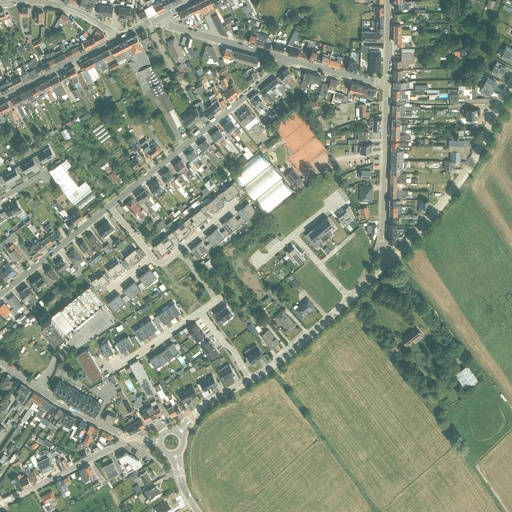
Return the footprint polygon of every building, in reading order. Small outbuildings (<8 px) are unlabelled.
[(81,0),(79,6),(85,8),(88,0),(87,0),(81,0)] [(87,0),(88,0),(85,8),(91,11),(94,4),(97,5),(98,0),(87,0)] [(98,0),(97,5),(100,6),(98,14),(105,15),(107,3),(107,0),(105,0),(102,0),(101,0),(98,0)] [(145,10),(149,17),(158,13),(151,0),(146,0),(147,1),(146,2),(148,7),(149,6),(150,7),(145,10)] [(151,0),(158,13),(162,11),(157,2),(156,2),(155,0),(151,0)] [(157,2),(162,11),(166,8),(161,0),(158,0),(159,1),(157,2)] [(161,0),(166,8),(171,6),(173,5),(174,4),(171,0),(161,0)] [(204,0),(197,4),(202,15),(204,14),(204,15),(206,14),(205,13),(211,10),(212,11),(214,10),(213,9),(215,8),(210,0),(204,0)] [(210,0),(215,8),(217,13),(220,12),(213,0),(210,0)] [(213,0),(220,12),(223,10),(221,6),(223,5),(221,0),(213,0)] [(492,0),(488,0),(486,6),(493,9),(495,1),(492,0)] [(107,3),(105,15),(112,16),(113,10),(116,10),(117,3),(113,3),(113,5),(110,5),(110,3),(107,3)] [(117,3),(116,10),(119,10),(118,16),(125,17),(127,5),(123,5),(123,7),(120,6),(120,3),(117,3)] [(192,6),(199,20),(203,18),(202,15),(197,4),(192,6)] [(127,5),(125,17),(133,18),(134,8),(133,8),(130,7),(130,5),(127,5)] [(149,17),(145,10),(143,6),(139,8),(139,15),(142,21),(149,17)] [(188,8),(192,18),(194,17),(198,24),(201,23),(199,20),(192,6),(188,8)] [(31,7),(22,7),(22,15),(31,15),(31,7)] [(374,15),(384,15),(384,7),(373,7),(373,12),(370,12),(370,13),(365,13),(365,15),(374,15)] [(192,18),(188,8),(180,13),(184,22),(192,18)] [(289,8),(286,14),(290,16),(292,12),(293,13),(298,15),(298,16),(302,19),(304,15),(295,10),(294,10),(293,10),(289,8)] [(0,10),(0,14),(3,22),(6,21),(6,22),(11,20),(9,13),(6,14),(4,9),(0,10)] [(68,24),(70,22),(72,21),(68,18),(69,17),(62,13),(55,26),(57,27),(59,24),(61,22),(65,25),(68,24)] [(226,31),(223,25),(219,17),(218,14),(212,17),(220,34),(229,37),(226,31)] [(227,18),(224,19),(226,24),(231,21),(234,19),(232,15),(227,18)] [(411,35),(415,35),(415,32),(412,32),(413,33),(411,33),(411,29),(402,29),(402,25),(394,25),(394,35),(408,35),(411,35)] [(237,26),(233,27),(235,33),(236,34),(236,36),(243,38),(245,28),(245,27),(238,29),(237,26)] [(254,44),(257,33),(259,27),(255,26),(255,28),(254,27),(252,34),(251,34),(248,42),(254,44)] [(93,37),(97,44),(107,39),(103,32),(95,27),(93,29),(96,31),(93,35),(95,36),(93,37)] [(361,41),(383,42),(384,28),(376,27),(373,27),(373,32),(362,31),(361,41)] [(266,39),(264,48),(270,49),(270,48),(273,49),(275,44),(272,43),(273,39),(275,36),(273,35),(274,33),(276,31),(274,29),(271,33),(269,36),(266,39)] [(88,39),(92,46),(97,44),(93,37),(92,38),(85,32),(84,33),(80,30),(79,31),(80,31),(88,39)] [(142,32),(140,34),(145,43),(148,41),(149,43),(151,41),(145,30),(142,32)] [(292,46),(292,45),(299,32),(295,30),(287,45),(292,46)] [(88,39),(80,31),(77,33),(78,34),(79,34),(79,35),(80,35),(85,40),(83,41),(87,49),(92,46),(88,39)] [(257,33),(254,44),(254,45),(264,48),(266,39),(269,36),(257,33)] [(111,48),(115,56),(117,60),(118,61),(120,65),(129,61),(144,91),(151,88),(155,96),(158,94),(167,111),(169,110),(178,127),(183,125),(137,35),(111,48)] [(408,35),(394,35),(394,43),(398,43),(398,47),(405,47),(405,42),(409,42),(409,38),(411,38),(411,35),(408,35)] [(196,56),(194,51),(193,50),(191,46),(193,39),(183,36),(182,44),(186,45),(186,46),(191,56),(193,55),(194,58),(196,56)] [(43,38),(33,43),(35,47),(40,44),(40,45),(45,43),(43,38)] [(175,38),(168,42),(177,60),(184,56),(175,38)] [(275,44),(273,49),(273,50),(284,53),(287,41),(278,39),(276,41),(275,44)] [(306,51),(304,59),(308,60),(311,54),(312,52),(313,49),(314,41),(309,40),(308,42),(306,51)] [(70,46),(75,55),(81,52),(76,43),(73,44),(71,42),(69,43),(70,46)] [(76,43),(81,52),(85,50),(82,43),(80,45),(78,42),(76,43)] [(62,48),(67,59),(75,55),(70,46),(67,45),(67,48),(65,48),(62,43),(60,44),(62,48)] [(332,51),(333,46),(322,43),(320,50),(324,51),(325,49),(332,51)] [(292,45),(292,46),(288,54),(297,57),(299,52),(300,49),(301,45),(299,44),(298,47),(292,45)] [(206,46),(202,59),(214,62),(220,60),(215,51),(214,49),(212,49),(213,48),(206,46)] [(511,62),(511,59),(511,52),(510,52),(511,50),(507,47),(501,57),(507,61),(507,60),(511,62)] [(51,52),(58,64),(67,59),(62,48),(55,52),(54,50),(51,52)] [(101,53),(105,60),(112,57),(113,57),(115,56),(111,48),(109,49),(101,53)] [(237,60),(232,50),(226,48),(225,52),(223,52),(223,56),(228,58),(229,60),(234,58),(236,62),(238,62),(237,60)] [(311,54),(308,60),(309,61),(309,60),(315,61),(318,50),(313,49),(312,52),(311,54)] [(232,50),(237,60),(240,61),(242,62),(245,54),(232,50)] [(299,52),(297,57),(304,59),(306,51),(302,50),(302,53),(299,52)] [(42,63),(46,70),(58,64),(51,52),(45,55),(48,61),(45,62),(43,63),(42,63)] [(381,52),(370,52),(370,72),(380,72),(381,52)] [(92,57),(96,65),(99,69),(101,68),(102,70),(103,70),(105,73),(107,72),(110,78),(114,76),(111,71),(109,66),(105,60),(101,53),(92,57)] [(329,66),(331,56),(331,54),(328,53),(328,55),(324,54),(322,60),(323,60),(322,64),(329,66)] [(245,54),(242,62),(249,64),(251,56),(245,54)] [(251,56),(249,64),(256,66),(257,65),(258,61),(259,58),(251,56)] [(331,56),(329,66),(339,68),(341,58),(338,57),(338,58),(331,56)] [(46,70),(42,63),(40,65),(36,57),(31,59),(32,61),(39,74),(46,70)] [(84,62),(94,81),(97,79),(95,74),(98,73),(94,66),(96,65),(92,57),(84,62)] [(341,58),(339,68),(346,70),(348,63),(348,62),(346,61),(346,64),(345,64),(345,62),(343,62),(344,60),(343,60),(344,58),(341,58)] [(18,72),(24,82),(31,78),(28,71),(22,59),(20,59),(18,61),(22,69),(18,72)] [(28,71),(31,78),(36,75),(39,74),(32,61),(25,64),(29,71),(28,71)] [(109,66),(111,71),(120,66),(120,65),(118,61),(111,65),(109,66)] [(94,81),(84,62),(80,64),(83,71),(84,70),(91,82),(94,81)] [(495,62),(489,72),(499,79),(506,69),(495,62)] [(348,63),(346,70),(356,73),(359,65),(355,65),(355,64),(353,63),(352,64),(348,63)] [(183,72),(184,74),(186,73),(181,64),(177,66),(180,72),(182,71),(183,72)] [(226,65),(221,68),(220,69),(222,74),(225,72),(227,71),(227,70),(228,69),(227,67),(226,65)] [(9,75),(15,86),(24,82),(18,72),(15,66),(14,67),(13,67),(16,75),(14,76),(13,73),(9,75)] [(68,70),(83,97),(86,95),(75,75),(78,73),(75,67),(68,70)] [(283,72),(295,87),(297,85),(290,76),(292,75),(287,69),(283,72)] [(83,97),(68,70),(60,74),(64,82),(70,80),(74,89),(72,90),(75,97),(76,97),(77,100),(80,99),(83,98),(83,97)] [(394,82),(408,81),(408,78),(405,78),(405,73),(413,73),(413,70),(397,70),(395,70),(394,70),(394,71),(394,82)] [(255,80),(252,74),(250,76),(247,71),(244,73),(249,84),(255,80)] [(6,79),(10,89),(12,88),(15,86),(9,75),(8,72),(6,73),(8,78),(7,79),(6,79)] [(184,74),(183,72),(176,76),(179,82),(186,78),(184,74)] [(295,87),(283,72),(279,76),(286,83),(287,82),(290,86),(292,89),(295,87)] [(302,84),(300,84),(302,88),(308,88),(311,74),(305,72),(303,80),(302,84)] [(228,90),(234,97),(239,93),(234,82),(233,80),(231,76),(230,73),(229,73),(232,81),(230,82),(232,84),(229,85),(231,87),(228,90)] [(311,74),(308,88),(310,88),(311,85),(318,86),(321,76),(311,74)] [(49,80),(56,94),(59,99),(62,97),(62,96),(67,93),(58,75),(49,80)] [(242,83),(238,85),(242,92),(250,87),(243,75),(241,77),(242,79),(240,80),(242,83)] [(0,78),(0,85),(3,92),(8,90),(10,89),(6,79),(4,77),(0,78)] [(484,84),(494,90),(498,84),(486,77),(482,83),(484,84)] [(112,83),(110,78),(109,78),(116,92),(117,92),(120,98),(124,105),(127,103),(116,81),(112,83)] [(227,86),(223,78),(220,80),(222,84),(221,84),(224,93),(230,100),(234,97),(228,90),(227,86)] [(272,81),(282,94),(287,100),(290,98),(279,85),(281,84),(276,78),(272,81)] [(326,84),(324,89),(326,90),(328,90),(328,91),(334,93),(335,91),(338,81),(331,79),(329,85),(326,84)] [(44,82),(53,99),(53,100),(54,99),(53,96),(56,94),(49,80),(44,82)] [(268,84),(273,90),(277,96),(280,94),(281,95),(282,94),(272,81),(268,84)] [(40,85),(45,95),(47,98),(50,97),(51,99),(53,99),(44,82),(40,85)] [(265,87),(274,99),(276,102),(278,100),(277,99),(277,98),(272,91),(273,90),(268,84),(265,87)] [(355,95),(357,85),(351,84),(349,92),(348,96),(345,95),(343,101),(348,102),(349,97),(354,99),(355,95)] [(494,90),(484,84),(481,90),(482,91),(481,94),(482,95),(484,95),(490,95),(491,93),(492,94),(494,90)] [(35,87),(41,98),(45,95),(40,85),(35,87)] [(215,92),(222,107),(223,107),(227,105),(220,93),(219,93),(214,85),(211,86),(215,92)] [(357,85),(355,95),(360,97),(363,87),(357,85)] [(41,98),(35,87),(32,89),(37,99),(41,106),(45,105),(41,98)] [(274,99),(265,87),(261,91),(270,102),(274,99)] [(363,87),(360,97),(360,100),(366,101),(367,97),(369,88),(363,87)] [(26,92),(31,102),(37,99),(32,89),(26,92)] [(462,90),(458,90),(458,93),(462,93),(462,94),(463,94),(463,95),(470,95),(470,99),(471,99),(471,89),(462,90)] [(393,99),(400,99),(400,95),(407,95),(407,90),(394,90),(393,94),(393,99)] [(400,99),(405,99),(408,99),(410,99),(410,90),(407,90),(407,95),(400,95),(400,99)] [(335,91),(334,93),(332,102),(335,103),(336,98),(337,99),(336,101),(341,102),(343,94),(335,91)] [(21,95),(29,111),(30,110),(32,110),(34,109),(31,102),(26,92),(21,95)] [(212,103),(217,111),(218,110),(217,109),(222,107),(215,92),(209,96),(208,96),(212,103)] [(254,96),(264,110),(266,109),(264,106),(265,106),(261,100),(262,99),(257,93),(254,96)] [(17,97),(25,113),(26,112),(28,114),(30,113),(29,111),(21,95),(17,97)] [(264,110),(254,96),(250,99),(257,109),(257,108),(262,114),(266,111),(264,110)] [(8,101),(11,107),(15,105),(18,111),(19,110),(22,117),(24,116),(26,119),(24,120),(26,124),(30,122),(25,113),(17,97),(8,101)] [(106,106),(107,107),(116,103),(113,97),(104,102),(106,106)] [(317,103),(317,99),(309,100),(309,104),(309,105),(310,105),(311,105),(311,109),(316,108),(320,108),(320,102),(317,103)] [(4,103),(14,121),(16,121),(13,116),(14,116),(12,112),(13,112),(13,111),(11,107),(8,101),(4,103)] [(199,102),(208,118),(217,111),(212,103),(207,107),(206,105),(204,106),(201,101),(199,102)] [(195,107),(192,109),(193,110),(198,120),(201,118),(202,122),(204,121),(208,118),(199,102),(193,105),(194,106),(195,107)] [(1,105),(6,114),(8,119),(9,118),(11,121),(13,124),(15,123),(14,121),(4,103),(1,105)] [(107,107),(101,111),(102,114),(112,109),(111,108),(117,105),(116,103),(107,107)] [(357,108),(356,108),(356,116),(364,116),(364,118),(370,117),(370,112),(366,113),(365,105),(357,105),(357,108)] [(245,126),(256,117),(247,106),(236,115),(245,126)] [(460,108),(460,116),(463,116),(463,121),(476,121),(476,109),(460,108)] [(188,116),(184,119),(183,119),(187,125),(189,126),(195,121),(195,122),(198,120),(193,110),(189,113),(190,114),(188,116)] [(256,117),(245,126),(248,130),(251,127),(256,124),(259,121),(256,117)] [(380,118),(368,121),(370,127),(372,128),(372,131),(381,131),(382,120),(380,120),(380,118)] [(228,122),(240,138),(243,136),(240,133),(236,128),(238,127),(231,119),(228,122)] [(240,138),(228,122),(227,123),(224,126),(231,135),(233,134),(238,140),(240,138)] [(102,123),(92,130),(94,133),(104,125),(102,123)] [(256,124),(251,127),(258,135),(262,131),(256,124)] [(133,137),(139,149),(142,147),(132,127),(128,128),(133,137)] [(215,133),(230,150),(232,148),(225,139),(226,139),(223,136),(224,136),(219,129),(215,132),(215,133)] [(107,130),(97,137),(99,139),(109,132),(107,130)] [(357,140),(363,140),(369,139),(369,131),(362,131),(355,132),(355,140),(348,140),(348,144),(358,144),(357,140)] [(109,133),(100,140),(102,143),(111,135),(109,133)] [(230,150),(215,133),(211,136),(218,144),(220,143),(227,152),(230,150)] [(139,149),(133,137),(129,139),(135,151),(139,149)] [(156,153),(150,145),(147,138),(141,140),(144,145),(146,151),(151,158),(154,156),(154,155),(156,153)] [(203,143),(218,162),(219,162),(222,160),(219,157),(218,155),(217,156),(215,153),(212,149),(214,148),(207,139),(203,142),(203,143)] [(150,145),(156,153),(162,149),(155,141),(150,145)] [(218,162),(203,143),(202,143),(199,146),(204,152),(205,151),(215,164),(218,162)] [(354,145),(354,154),(372,152),(372,144),(372,143),(369,143),(369,144),(354,145)] [(49,146),(43,150),(44,150),(49,159),(55,156),(49,146)] [(246,146),(243,148),(246,152),(243,154),(248,159),(253,154),(246,146)] [(36,158),(39,162),(41,160),(43,163),(49,159),(44,150),(35,156),(36,158)] [(190,153),(201,165),(203,163),(200,159),(201,158),(194,150),(190,152),(190,153)] [(391,160),(404,161),(404,158),(406,158),(407,156),(407,154),(406,153),(404,153),(404,150),(392,150),(391,153),(392,153),(392,157),(391,157),(391,160)] [(450,162),(454,162),(460,162),(461,152),(457,152),(450,151),(450,162)] [(201,165),(190,153),(186,156),(191,162),(192,161),(198,168),(201,166),(201,165)] [(262,153),(235,176),(241,184),(239,185),(241,188),(244,186),(243,186),(271,163),(262,153)] [(133,158),(130,161),(136,169),(143,165),(135,154),(132,157),(133,158)] [(36,158),(35,156),(26,161),(31,170),(38,166),(36,163),(39,162),(36,158)] [(62,162),(57,165),(49,170),(50,171),(50,170),(52,174),(56,182),(56,183),(57,183),(64,192),(73,202),(91,187),(86,181),(79,186),(69,173),(75,168),(72,164),(68,158),(62,162)] [(178,163),(190,178),(194,175),(191,172),(192,172),(189,168),(188,169),(186,166),(187,166),(182,160),(178,162),(178,163)] [(391,168),(403,169),(404,169),(404,167),(406,167),(407,166),(407,163),(406,162),(404,162),(404,161),(391,160),(391,168)] [(17,166),(21,172),(24,171),(25,173),(31,170),(26,161),(17,166)] [(446,170),(454,170),(454,162),(450,162),(444,162),(444,170),(446,170)] [(178,176),(183,182),(186,185),(188,187),(189,185),(188,184),(188,183),(185,180),(188,178),(190,182),(192,180),(190,178),(178,163),(174,166),(179,172),(180,172),(182,174),(181,174),(178,176)] [(359,170),(359,179),(365,179),(365,177),(371,178),(371,171),(373,171),(373,164),(359,170)] [(227,166),(223,169),(228,175),(235,170),(233,168),(232,168),(230,165),(227,167),(227,166)] [(11,176),(14,180),(20,176),(19,174),(21,172),(17,166),(9,171),(11,176)] [(273,166),(245,189),(251,196),(248,198),(252,202),(255,200),(254,199),(282,177),(273,166)] [(121,181),(117,176),(114,172),(116,169),(115,167),(111,170),(109,167),(105,170),(109,174),(108,175),(116,184),(118,183),(121,181)] [(196,173),(203,182),(208,178),(202,169),(196,173)] [(284,179),(256,201),(266,214),(294,191),(295,193),(306,184),(305,183),(307,182),(303,177),(301,179),(293,169),(285,176),(294,187),(292,189),(284,179)] [(165,173),(178,188),(180,187),(178,185),(180,184),(181,184),(183,182),(178,176),(176,178),(176,179),(173,177),(174,176),(169,170),(166,173),(165,173)] [(0,176),(4,183),(6,181),(8,184),(14,180),(11,176),(9,171),(0,176)] [(178,188),(165,173),(161,176),(169,185),(171,183),(176,190),(178,188)] [(390,183),(397,183),(397,180),(399,180),(400,181),(400,183),(405,183),(405,180),(406,180),(406,174),(403,174),(391,174),(390,183)] [(207,186),(210,190),(216,184),(211,178),(205,183),(207,186)] [(153,183),(160,192),(165,189),(160,182),(159,183),(157,180),(153,183)] [(234,195),(234,196),(240,191),(236,187),(238,185),(235,181),(227,187),(234,195)] [(160,192),(153,183),(149,186),(156,195),(160,192)] [(360,186),(359,201),(372,202),(373,187),(360,186)] [(220,194),(223,197),(225,196),(229,200),(234,196),(234,195),(227,187),(220,194)] [(140,193),(155,210),(161,205),(157,201),(156,203),(151,196),(150,195),(148,192),(147,192),(145,189),(140,193)] [(399,200),(406,200),(407,196),(408,196),(408,191),(399,191),(397,191),(390,191),(390,200),(399,200)] [(155,210),(140,193),(136,196),(141,202),(143,201),(152,212),(151,213),(154,217),(158,214),(155,211),(155,210)] [(217,206),(219,208),(224,204),(220,199),(223,197),(220,194),(212,200),(217,206)] [(56,199),(52,202),(55,206),(56,205),(59,209),(62,207),(56,199)] [(126,205),(130,209),(135,216),(138,214),(142,219),(146,216),(146,215),(147,214),(143,209),(141,210),(132,199),(126,205)] [(10,204),(16,213),(17,215),(20,213),(19,213),(23,211),(17,200),(10,204)] [(204,207),(207,210),(209,209),(213,213),(219,208),(217,206),(212,200),(204,207)] [(419,200),(419,213),(424,213),(425,212),(425,208),(429,203),(429,201),(428,201),(419,200)] [(92,201),(85,207),(87,210),(95,205),(92,201)] [(244,207),(251,216),(259,210),(255,206),(253,208),(249,203),(244,207)] [(3,212),(7,218),(16,213),(10,204),(4,208),(6,210),(3,212)] [(172,212),(168,215),(172,220),(178,215),(182,212),(184,210),(185,209),(181,205),(177,207),(179,209),(175,213),(173,211),(172,212)] [(349,206),(337,216),(340,218),(339,219),(342,223),(353,214),(349,206)] [(204,207),(195,213),(202,222),(205,219),(208,217),(204,212),(207,210),(204,207)] [(240,218),(243,222),(243,223),(251,216),(244,207),(238,212),(242,216),(240,218)] [(367,207),(358,209),(359,214),(362,213),(363,218),(370,216),(367,207)] [(389,215),(401,215),(401,212),(401,207),(400,207),(397,207),(390,207),(389,215)] [(76,223),(70,216),(64,208),(60,212),(65,218),(64,219),(70,226),(71,225),(72,226),(76,223)] [(70,216),(76,223),(84,217),(79,210),(70,216)] [(202,222),(195,213),(187,220),(190,224),(192,222),(196,227),(202,222)] [(231,218),(228,220),(235,229),(243,222),(240,218),(237,220),(235,217),(234,216),(232,217),(231,218)] [(328,217),(320,224),(326,232),(334,225),(328,217)] [(162,219),(156,225),(160,230),(166,224),(162,219)] [(224,231),(227,235),(235,229),(228,220),(223,224),(226,229),(224,231)] [(103,226),(109,233),(114,229),(108,222),(105,223),(106,224),(103,226)] [(50,223),(44,228),(54,241),(57,238),(56,237),(58,236),(52,229),(54,227),(50,223)] [(366,223),(361,223),(362,227),(365,226),(365,233),(367,234),(367,235),(370,235),(370,238),(374,240),(376,234),(377,226),(369,226),(368,223),(366,223)] [(109,233),(103,226),(100,228),(98,230),(104,238),(104,237),(105,238),(110,234),(109,233)] [(41,235),(49,245),(53,242),(48,235),(47,236),(40,228),(39,228),(37,230),(41,235)] [(212,233),(219,241),(227,235),(224,231),(223,232),(222,233),(218,228),(212,233)] [(315,242),(318,246),(324,241),(315,231),(314,229),(305,236),(312,245),(315,242)] [(6,242),(7,243),(10,241),(11,243),(19,236),(15,232),(4,240),(6,242)] [(210,235),(207,237),(208,238),(211,242),(208,244),(211,247),(212,248),(219,241),(212,233),(210,235)] [(93,234),(88,238),(98,250),(103,247),(93,234)] [(34,245),(40,252),(49,245),(41,235),(38,238),(40,241),(34,245)] [(40,252),(34,245),(31,240),(29,242),(30,244),(27,247),(35,257),(40,252)] [(197,245),(203,253),(211,247),(208,244),(206,246),(202,241),(197,245)] [(84,242),(79,245),(88,257),(93,254),(88,248),(89,248),(84,242)] [(12,250),(21,262),(24,260),(21,255),(19,252),(20,252),(13,243),(9,247),(12,250)] [(123,269),(143,255),(136,245),(121,255),(123,258),(118,262),(123,269)] [(203,253),(197,245),(191,250),(195,254),(193,256),(196,260),(202,254),(203,253)] [(293,246),(285,252),(297,266),(304,260),(301,256),(301,255),(293,246)] [(73,267),(80,276),(81,274),(82,274),(76,266),(76,265),(78,267),(81,264),(83,266),(86,263),(74,249),(71,252),(72,253),(68,256),(75,264),(72,266),(73,267)] [(21,262),(12,250),(9,252),(12,256),(11,256),(14,260),(15,259),(16,261),(17,260),(20,263),(21,262)] [(101,259),(98,255),(92,260),(91,258),(88,261),(91,266),(101,259)] [(211,258),(204,263),(211,274),(219,268),(211,258)] [(63,259),(56,264),(64,275),(68,272),(65,269),(69,266),(63,259)] [(104,268),(112,279),(124,270),(116,259),(104,268)] [(5,269),(11,276),(16,272),(8,262),(5,264),(7,268),(5,269)] [(0,268),(0,274),(5,280),(11,276),(5,269),(3,271),(1,267),(0,268)] [(80,276),(73,267),(70,269),(74,273),(73,273),(77,278),(80,276)] [(51,268),(46,272),(53,280),(55,279),(56,280),(59,278),(51,268)] [(152,281),(157,277),(150,268),(145,273),(152,281)] [(107,280),(109,278),(104,271),(101,273),(107,280)] [(100,272),(89,280),(97,290),(108,282),(100,272)] [(145,273),(139,277),(143,281),(140,283),(144,288),(152,281),(145,273)] [(291,275),(288,278),(292,281),(290,283),(293,285),(294,284),(298,288),(300,285),(291,275)] [(37,279),(32,283),(39,291),(48,284),(42,276),(37,280),(37,279)] [(129,285),(136,294),(144,288),(140,283),(138,285),(134,281),(129,285)] [(90,285),(60,309),(60,310),(52,317),(50,314),(48,314),(47,314),(45,311),(43,313),(45,315),(39,319),(42,323),(40,326),(54,343),(61,337),(63,338),(67,335),(66,334),(74,327),(76,330),(94,316),(92,313),(105,303),(102,300),(100,296),(90,285)] [(136,294),(129,285),(124,289),(127,294),(125,296),(128,300),(136,294)] [(28,287),(23,290),(34,303),(38,300),(35,297),(35,296),(28,287)] [(270,288),(267,291),(270,294),(269,295),(274,301),(276,300),(283,309),(286,306),(270,288)] [(23,290),(19,293),(26,301),(27,300),(31,306),(34,303),(23,290)] [(113,298),(120,307),(128,300),(125,296),(122,298),(119,293),(113,298)] [(14,295),(9,299),(11,300),(9,301),(17,310),(19,313),(26,307),(24,304),(22,305),(14,295)] [(120,307),(113,298),(108,302),(115,311),(120,307)] [(294,307),(294,308),(294,309),(302,319),(306,315),(315,307),(308,299),(298,307),(297,306),(296,305),(295,306),(294,307)] [(0,311),(4,316),(5,316),(7,319),(10,316),(10,317),(13,315),(4,303),(0,306),(0,311)] [(170,307),(176,316),(181,312),(175,304),(170,307)] [(221,310),(227,319),(233,314),(227,306),(221,310)] [(163,312),(169,320),(176,316),(170,307),(163,312)] [(19,318),(22,322),(32,314),(30,311),(27,310),(26,312),(19,318)] [(227,319),(221,310),(215,315),(221,323),(227,319)] [(282,310),(275,317),(284,328),(283,329),(286,333),(288,331),(289,332),(293,328),(292,328),(295,325),(282,310)] [(158,315),(162,322),(164,324),(169,320),(163,312),(158,315)] [(36,318),(33,314),(28,318),(25,320),(26,320),(21,324),(24,328),(36,318)] [(12,326),(14,328),(22,322),(19,318),(16,320),(18,322),(12,326)] [(249,319),(244,323),(251,331),(252,331),(256,336),(259,333),(255,328),(256,327),(249,319)] [(146,324),(153,332),(158,329),(151,320),(146,324)] [(113,327),(116,331),(122,327),(119,323),(113,327)] [(140,328),(146,337),(153,332),(146,324),(140,328)] [(193,336),(201,330),(196,324),(188,330),(192,336),(193,336)] [(416,327),(401,339),(407,346),(413,341),(416,344),(424,337),(416,327)] [(146,337),(140,328),(135,332),(141,341),(146,337)] [(201,330),(193,336),(197,342),(198,341),(203,338),(206,336),(201,330)] [(268,330),(261,335),(272,349),(279,344),(268,330)] [(123,340),(128,349),(134,345),(129,337),(123,340)] [(99,344),(105,356),(113,353),(106,340),(99,344)] [(128,349),(123,340),(117,344),(122,352),(128,349)] [(207,343),(202,347),(206,353),(214,347),(210,341),(207,343)] [(168,347),(174,355),(179,351),(178,350),(175,345),(174,343),(168,347)] [(250,349),(257,360),(264,356),(256,345),(250,349)] [(88,351),(89,351),(89,350),(92,356),(93,355),(94,355),(90,347),(77,355),(79,358),(78,359),(80,362),(80,361),(83,365),(81,365),(84,368),(85,368),(87,371),(85,372),(89,378),(90,378),(92,381),(102,375),(100,372),(88,351)] [(162,352),(167,360),(174,355),(168,347),(162,352)] [(214,347),(206,353),(205,353),(210,360),(219,353),(214,347)] [(44,348),(39,354),(43,358),(48,352),(44,348)] [(249,349),(244,352),(247,355),(245,357),(247,360),(246,360),(248,362),(250,365),(255,362),(257,360),(250,349),(249,349)] [(88,351),(100,372),(101,372),(92,356),(89,351),(88,351)] [(156,356),(161,364),(167,360),(162,352),(156,356)] [(151,362),(155,367),(156,368),(161,364),(156,356),(150,360),(151,362)] [(152,405),(157,416),(163,413),(153,395),(156,393),(139,360),(130,365),(146,395),(152,405)] [(62,362),(59,368),(65,371),(66,372),(69,368),(62,362)] [(229,364),(218,371),(223,380),(224,381),(227,379),(235,375),(229,364)] [(468,366),(455,375),(466,391),(479,382),(468,366)] [(0,376),(0,386),(3,388),(2,390),(5,392),(9,387),(11,388),(13,385),(13,384),(14,381),(12,380),(11,377),(8,374),(5,378),(3,379),(0,376)] [(206,379),(211,388),(218,384),(213,375),(206,379)] [(200,383),(203,389),(205,392),(211,388),(206,379),(200,382),(200,383)] [(60,381),(53,393),(61,397),(67,401),(81,409),(95,417),(102,404),(60,381)] [(19,392),(15,398),(18,400),(27,387),(22,384),(17,391),(19,392)] [(177,414),(167,395),(166,395),(162,389),(160,384),(155,387),(161,398),(164,397),(166,402),(165,403),(168,408),(167,408),(171,416),(177,414)] [(185,390),(191,399),(198,396),(192,386),(185,390)] [(18,410),(22,405),(32,391),(28,388),(24,394),(26,394),(24,397),(23,397),(21,401),(20,400),(15,408),(18,410)] [(191,399),(185,390),(178,394),(184,403),(191,399)] [(22,405),(18,410),(13,419),(16,421),(24,408),(28,410),(38,395),(34,392),(25,406),(22,405)] [(167,395),(177,414),(184,410),(179,403),(177,404),(176,401),(175,402),(172,397),(171,398),(170,397),(170,396),(169,394),(167,395)] [(38,412),(46,400),(38,395),(28,410),(22,420),(26,422),(33,410),(38,412)] [(152,405),(146,395),(144,396),(145,399),(143,400),(145,405),(147,408),(152,419),(157,416),(152,405)] [(125,397),(122,399),(121,399),(123,402),(128,413),(131,411),(133,410),(125,397)] [(46,400),(38,412),(36,415),(42,420),(50,409),(52,405),(46,400)] [(50,409),(42,420),(39,425),(44,428),(44,429),(46,426),(49,421),(47,420),(51,413),(52,414),(57,407),(52,405),(50,409)] [(152,419),(147,408),(143,410),(142,413),(142,414),(146,421),(149,420),(149,421),(151,419),(152,419)] [(49,421),(46,426),(49,427),(52,429),(55,425),(63,412),(59,409),(54,416),(56,417),(52,423),(49,421)] [(133,410),(131,411),(137,421),(141,428),(146,426),(138,412),(137,413),(134,409),(133,410)] [(63,412),(55,425),(62,429),(63,427),(69,415),(63,412)] [(108,412),(104,421),(112,425),(116,416),(108,412)] [(69,415),(63,427),(69,430),(70,427),(76,418),(69,415)] [(76,418),(70,427),(74,430),(70,437),(75,439),(74,441),(76,442),(86,423),(76,418)] [(129,421),(125,424),(127,428),(127,427),(128,429),(128,430),(129,432),(130,434),(138,430),(141,428),(137,421),(134,423),(132,418),(128,420),(129,421)] [(84,442),(87,444),(94,427),(90,425),(86,435),(87,435),(84,442)] [(87,444),(88,447),(88,446),(90,443),(91,442),(92,443),(99,430),(94,427),(87,444)] [(101,436),(99,439),(105,442),(107,439),(107,440),(108,439),(111,441),(113,437),(110,435),(103,432),(101,436)] [(45,440),(42,443),(52,448),(53,446),(53,444),(45,440)] [(79,452),(82,459),(88,456),(87,453),(84,448),(88,447),(87,444),(84,442),(77,446),(78,448),(80,452),(79,452)] [(12,443),(7,450),(11,453),(15,446),(12,443)] [(43,460),(48,471),(55,468),(54,467),(54,466),(51,460),(53,458),(50,452),(49,452),(48,449),(45,451),(48,458),(43,460)] [(50,452),(53,458),(56,465),(58,464),(60,470),(64,468),(62,463),(58,455),(56,451),(55,451),(55,452),(52,451),(50,452)] [(62,463),(64,468),(69,466),(62,453),(61,454),(56,451),(58,455),(62,463)] [(15,453),(9,461),(13,464),(17,457),(18,455),(15,453)] [(119,458),(127,473),(135,469),(142,465),(139,460),(131,456),(127,454),(124,455),(119,458)] [(48,471),(43,460),(37,463),(33,455),(31,458),(35,467),(37,465),(41,473),(42,474),(48,471)] [(13,464),(12,464),(13,466),(21,463),(17,457),(13,464)] [(113,463),(104,468),(110,479),(119,475),(113,463)] [(86,473),(88,477),(91,476),(93,480),(96,479),(90,466),(84,469),(86,473)] [(86,473),(84,469),(79,471),(85,482),(89,479),(88,477),(86,473)] [(30,475),(28,476),(32,484),(37,482),(36,480),(38,479),(34,471),(30,472),(29,473),(30,475)] [(140,476),(138,477),(143,484),(144,484),(145,485),(151,480),(145,472),(140,476)] [(138,477),(140,476),(138,473),(127,480),(129,483),(138,477)] [(18,475),(25,488),(29,486),(32,484),(28,476),(25,477),(24,475),(21,476),(20,474),(18,475)] [(25,488),(18,475),(11,479),(14,485),(15,484),(18,491),(25,488)] [(67,486),(64,480),(61,482),(61,481),(56,483),(64,498),(67,497),(65,493),(67,491),(65,487),(67,486)] [(138,486),(133,489),(137,494),(142,491),(138,486)] [(156,487),(145,494),(150,503),(161,495),(156,487)] [(52,492),(41,497),(45,504),(42,506),(44,511),(48,511),(52,510),(49,506),(57,502),(55,498),(52,492)] [(166,502),(155,509),(157,511),(168,511),(171,510),(168,506),(168,505),(168,506),(166,502)]
